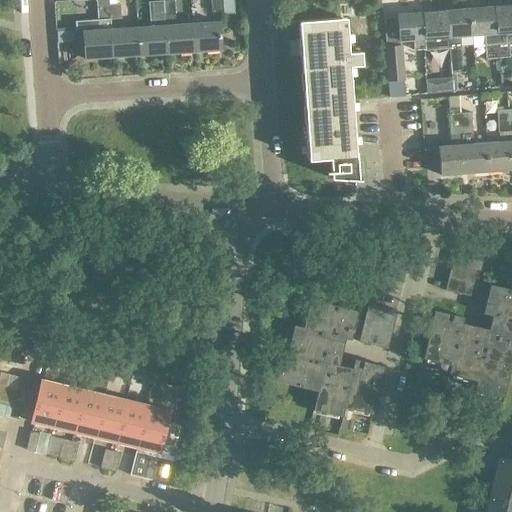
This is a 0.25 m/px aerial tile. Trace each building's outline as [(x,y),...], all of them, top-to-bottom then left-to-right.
[(77,57),(84,56),(84,60),(112,58),(110,30),(109,20),(108,6),(107,0),(96,0),(98,21),(96,24),(92,21),(75,22),(77,57)] [(210,0),(211,13),(223,12),(223,14),(234,14),(234,8),(233,0),(210,0)] [(68,1),(54,2),(55,21),(69,20),(68,1)] [(173,1),(162,2),(166,54),(193,52),(191,25),(175,26),(173,1)] [(150,27),(137,28),(139,56),(166,54),(162,2),(151,2),(148,3),(149,17),(150,27)] [(120,19),(119,5),(108,6),(109,20),(120,19)] [(507,33),(511,32),(511,5),(493,7),(496,44),(508,43),(507,33)] [(484,45),(496,44),(493,7),(469,9),(471,36),(483,35),(484,45)] [(471,36),(469,9),(445,11),(447,38),(448,48),(449,62),(450,72),(460,71),(459,62),(461,62),(459,37),(471,36)] [(445,11),(421,13),(423,40),(447,38),(445,11)] [(424,50),(423,40),(421,13),(397,15),(399,41),(412,40),(413,51),(424,50)] [(299,25),(308,158),(307,159),(307,162),(329,160),(330,173),(325,173),(325,174),(330,174),(330,180),(360,181),(360,179),(357,179),(355,152),(349,153),(343,67),(361,66),(360,53),(342,54),(340,22),(341,22),(340,19),(298,22),(298,25),(299,25)] [(220,50),(218,23),(191,25),(193,52),(220,50)] [(110,30),(112,58),(139,56),(137,28),(110,30)] [(496,44),(497,59),(509,58),(508,43),(496,44)] [(497,59),(496,44),(484,45),(485,60),(497,59)] [(387,82),(388,82),(389,97),(404,96),(403,81),(404,81),(402,46),(384,47),(387,82)] [(447,47),(424,48),(424,64),(447,63),(447,47)] [(439,93),(451,92),(450,78),(438,79),(439,93)] [(168,87),(147,89),(148,107),(169,106),(168,87)] [(498,133),(508,133),(506,111),(496,112),(498,133)] [(460,136),(472,135),(471,113),(459,114),(460,136)] [(459,114),(448,115),(450,137),(460,136),(459,114)] [(511,170),(508,133),(498,133),(499,143),(485,144),(487,172),(511,170)] [(460,136),(463,174),(487,172),(485,144),(473,145),(472,135),(460,136)] [(451,146),(437,147),(439,176),(463,174),(460,136),(450,137),(451,146)] [(474,297),(483,259),(453,252),(444,290),(474,297)] [(105,265),(95,263),(90,284),(101,286),(105,265)] [(492,315),(489,330),(462,323),(464,318),(434,311),(423,358),(451,365),(449,374),(477,381),(474,391),(504,397),(511,361),(511,289),(490,284),(483,313),(492,315)] [(353,368),(339,365),(346,338),(351,340),(358,311),(310,299),(304,328),(294,325),(287,353),(278,351),(271,380),(317,391),(313,410),(342,417),(344,408),(373,414),(384,366),(355,359),(353,368)] [(359,341),(388,349),(398,311),(368,303),(359,341)] [(4,360),(22,364),(24,356),(6,352),(4,360)] [(31,422),(52,427),(63,385),(41,380),(31,422)] [(84,390),(63,385),(52,427),(74,432),(84,390)] [(0,387),(0,395),(14,399),(16,391),(0,387)] [(74,432),(95,437),(105,395),(84,390),(74,432)] [(0,395),(0,403),(12,407),(14,399),(0,395)] [(127,400),(105,395),(95,437),(116,443),(127,400)] [(138,448),(148,405),(127,400),(116,443),(138,448)] [(169,411),(148,405),(138,448),(175,457),(182,426),(167,422),(169,411)] [(26,450),(34,452),(39,434),(30,432),(26,450)] [(71,441),(63,440),(59,458),(66,460),(71,441)] [(66,460),(74,461),(78,443),(71,441),(66,460)] [(113,451),(105,450),(101,468),(108,470),(113,451)] [(108,470),(116,471),(120,453),(113,451),(108,470)] [(511,482),(511,460),(498,457),(493,478),(511,482)] [(144,478),(152,480),(156,462),(149,460),(144,478)] [(511,482),(493,478),(488,499),(511,505),(511,482)] [(511,511),(511,505),(488,499),(484,511),(511,511)]
